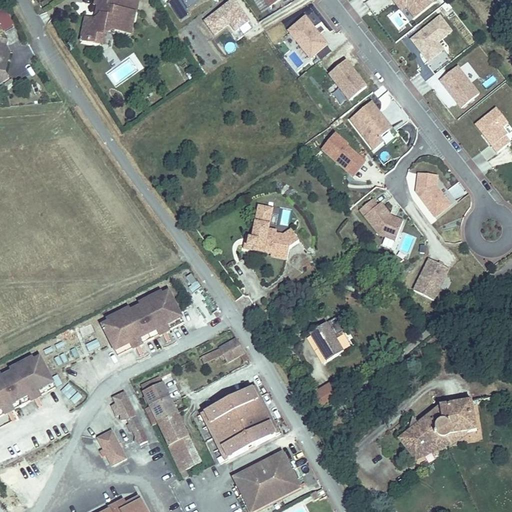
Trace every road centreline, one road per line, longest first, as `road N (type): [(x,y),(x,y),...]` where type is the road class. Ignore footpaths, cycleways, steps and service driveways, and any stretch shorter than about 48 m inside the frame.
road 1 (residential): [(232,316),(69,82),(24,0)]
road 2 (residential): [(232,316),(121,373),(84,410),(33,511)]
road 3 (residential): [(328,0),(434,134),(478,198),(490,231)]
road 4 (residential): [(349,511),(232,316)]
road 5 (unknown): [(484,382),(434,382),(329,478)]
road 6 (unknown): [(232,316),(350,240)]
